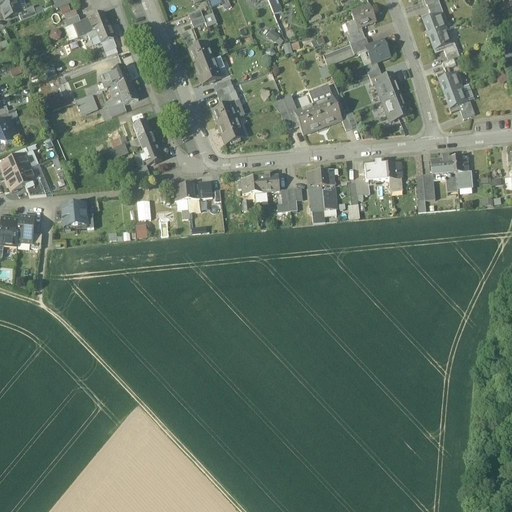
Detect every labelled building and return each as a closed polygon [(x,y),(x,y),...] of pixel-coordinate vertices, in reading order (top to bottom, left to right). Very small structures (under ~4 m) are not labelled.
[(0,0),(0,8),(5,21),(18,15),(21,14),(20,14),(15,0),(0,0)] [(74,0),(61,0),(51,4),(54,11),(75,3),(74,0)] [(228,0),(220,0),(225,9),(231,7),(228,0)] [(274,16),(282,13),(281,11),(281,12),(278,6),(276,7),(273,0),(268,0),(274,16)] [(437,3),(427,7),(429,12),(440,8),(438,2),(437,3)] [(370,8),(351,15),(354,23),(357,31),(361,30),(376,24),(370,8)] [(440,8),(429,12),(432,19),(440,16),(443,15),(440,8)] [(33,9),(20,14),(21,14),(18,15),(21,24),(36,18),(33,9)] [(75,11),(63,16),(66,22),(77,18),(75,11)] [(201,12),(189,17),(191,23),(204,19),(201,12)] [(104,14),(91,19),(96,32),(109,27),(104,14)] [(213,15),(204,19),(206,25),(205,25),(207,28),(217,24),(213,15)] [(432,19),(423,22),(429,38),(446,31),(440,16),(432,19)] [(77,18),(66,22),(68,28),(73,26),(80,24),(77,18)] [(80,24),(73,26),(75,30),(78,39),(88,36),(96,32),(91,19),(80,24)] [(204,19),(191,23),(194,30),(205,25),(206,25),(204,19)] [(354,23),(345,26),(349,38),(350,37),(351,39),(363,35),(361,30),(357,31),(354,23)] [(109,27),(96,32),(98,38),(101,46),(102,45),(113,41),(114,41),(109,27)] [(52,30),(51,40),(61,40),(62,31),(52,30)] [(75,30),(68,32),(71,42),(78,39),(75,30)] [(267,38),(281,46),(285,39),(272,31),(267,38)] [(446,31),(429,38),(434,52),(443,49),(451,45),(446,31)] [(96,32),(88,36),(90,41),(98,38),(96,32)] [(363,35),(351,39),(353,45),(365,41),(363,35)] [(315,48),(326,45),(324,38),(313,42),(315,48)] [(113,41),(102,45),(105,53),(116,49),(113,41)] [(353,45),(350,47),(352,52),(367,46),(365,41),(353,45)] [(208,43),(189,51),(195,68),(214,60),(208,43)] [(384,43),(365,50),(366,52),(371,66),(372,66),(376,64),(390,59),(384,43)] [(284,45),(286,55),(294,54),(292,44),(284,45)] [(451,45),(443,49),(446,57),(457,53),(454,45),(452,46),(451,45)] [(20,47),(13,50),(18,62),(26,59),(20,47)] [(350,47),(323,57),(327,67),(354,56),(352,52),(350,47)] [(116,49),(105,53),(107,59),(118,55),(116,49)] [(366,52),(361,54),(367,68),(371,66),(366,52)] [(457,53),(446,57),(448,63),(454,61),(459,59),(457,53)] [(214,60),(195,68),(203,87),(221,80),(214,60)] [(448,63),(442,65),(445,71),(456,66),(454,61),(448,63)] [(376,64),(372,66),(371,66),(367,68),(365,68),(368,77),(379,72),(376,64)] [(125,68),(112,73),(117,86),(130,81),(125,68)] [(321,70),(324,80),(331,77),(328,68),(321,70)] [(379,72),(368,77),(371,82),(382,77),(379,72)] [(112,73),(102,77),(104,84),(107,83),(110,89),(117,86),(112,73)] [(455,74),(438,80),(444,96),(461,90),(455,74)] [(392,75),(382,79),(383,83),(375,86),(382,104),(401,96),(392,75)] [(501,85),(509,81),(505,75),(498,79),(501,85)] [(57,77),(31,88),(42,115),(73,103),(70,95),(51,101),(48,92),(61,87),(57,77)] [(117,86),(110,89),(109,89),(112,97),(120,94),(122,99),(121,100),(124,107),(138,102),(130,81),(117,86)] [(225,84),(214,88),(216,94),(227,90),(225,84)] [(329,87),(312,94),(316,106),(334,99),(329,87)] [(227,90),(216,94),(218,100),(230,95),(228,89),(227,90)] [(461,90),(444,96),(450,111),(459,107),(467,105),(467,104),(461,90)] [(230,95),(218,100),(221,108),(212,112),(218,128),(237,120),(244,118),(235,94),(230,95)] [(92,96),(77,101),(78,103),(77,104),(82,115),(97,110),(92,96)] [(307,96),(290,102),(293,111),(295,114),(312,108),(307,96)] [(401,96),(382,104),(388,120),(396,116),(398,120),(409,116),(401,96)] [(316,106),(314,107),(322,129),(342,122),(343,121),(340,115),(334,99),(316,106)] [(0,118),(8,115),(6,109),(1,111),(1,109),(0,101),(0,118)] [(467,105),(459,107),(462,114),(473,110),(470,102),(467,104),(467,105)] [(312,108),(295,114),(300,127),(304,137),(322,129),(314,107),(312,108)] [(109,112),(109,113),(112,120),(123,115),(121,108),(109,112)] [(108,109),(101,112),(105,122),(112,120),(109,113),(109,112),(108,109)] [(473,110),(462,114),(464,120),(475,116),(473,110)] [(295,114),(293,111),(287,113),(294,129),(300,127),(295,114)] [(15,112),(8,115),(0,118),(0,120),(2,125),(0,125),(0,145),(1,146),(5,148),(14,144),(9,131),(13,130),(9,122),(18,118),(15,112)] [(294,129),(287,113),(281,116),(287,132),(294,129)] [(347,118),(345,113),(340,115),(343,121),(342,122),(346,132),(352,130),(347,118)] [(358,127),(353,115),(347,118),(352,130),(358,127)] [(237,120),(218,128),(226,147),(242,141),(239,132),(241,131),(237,120)] [(146,123),(133,128),(138,141),(151,135),(146,123)] [(151,135),(138,141),(141,149),(143,154),(156,149),(151,135)] [(125,139),(115,143),(115,141),(111,143),(114,150),(127,145),(125,139)] [(138,141),(130,144),(132,152),(141,149),(138,141)] [(127,145),(114,150),(119,163),(132,158),(127,145)] [(143,154),(148,168),(162,162),(157,148),(156,149),(143,154)] [(13,156),(15,162),(25,158),(25,159),(28,157),(26,151),(13,156)] [(442,161),(430,162),(432,178),(432,179),(433,178),(445,177),(456,176),(455,160),(449,160),(448,157),(442,158),(442,161)] [(25,159),(25,158),(15,162),(0,168),(6,181),(30,171),(25,159)] [(468,175),(467,159),(455,160),(456,176),(468,175)] [(59,160),(54,163),(57,172),(63,170),(59,160)] [(400,165),(388,167),(389,182),(401,181),(402,181),(400,165)] [(388,167),(375,168),(377,184),(389,182),(388,167)] [(146,168),(134,173),(136,178),(136,179),(149,174),(146,168)] [(375,168),(365,169),(367,185),(368,185),(377,184),(375,168)] [(11,194),(25,188),(35,184),(35,183),(30,171),(6,181),(11,194)] [(134,172),(123,176),(126,183),(136,178),(134,173),(134,172)] [(332,172),(320,173),(322,189),(328,188),(334,188),(332,172)] [(320,173),(308,175),(313,226),(325,225),(324,213),(322,189),(320,173)] [(468,175),(456,176),(458,190),(458,191),(471,189),(470,174),(468,175)] [(277,178),(269,179),(269,176),(262,177),(262,179),(264,179),(266,195),(279,193),(277,178)] [(456,176),(445,177),(446,192),(458,190),(456,176)] [(432,178),(423,179),(424,191),(425,204),(435,203),(433,178),(432,179),(432,178)] [(262,179),(253,180),(255,196),(266,195),(264,179),(262,179)] [(253,180),(240,181),(242,197),(255,196),(253,180)] [(35,183),(35,184),(25,188),(30,200),(46,199),(39,181),(35,183)] [(389,182),(390,194),(402,193),(401,181),(389,182)] [(367,185),(355,186),(357,204),(364,203),(363,197),(369,197),(368,185),(367,185)] [(198,186),(186,187),(187,202),(193,202),(199,201),(198,186)] [(355,186),(348,187),(351,208),(357,208),(357,204),(355,186)] [(186,187),(174,188),(175,204),(187,202),(186,187)] [(424,191),(418,191),(419,202),(417,202),(418,215),(426,214),(425,204),(424,191)] [(139,222),(152,221),(150,192),(137,192),(139,222)] [(288,192),(280,193),(282,207),(286,206),(287,214),(290,214),(289,204),(288,192)] [(295,192),(288,192),(289,204),(296,204),(295,192)] [(328,195),(323,196),(324,214),(336,213),(334,195),(328,195)] [(200,205),(194,206),(193,202),(187,202),(188,215),(192,215),(201,214),(200,205)] [(282,207),(276,208),(277,216),(287,214),(286,206),(282,207)] [(86,208),(62,210),(64,230),(73,229),(74,230),(78,229),(79,228),(87,227),(86,214),(86,208)] [(351,208),(349,209),(350,222),(359,221),(357,208),(351,208)] [(18,246),(31,247),(32,237),(34,221),(19,219),(19,224),(18,246)] [(2,227),(1,241),(0,248),(3,248),(17,250),(18,246),(19,224),(7,222),(6,221),(3,221),(1,222),(1,225),(2,227)] [(139,240),(149,240),(148,227),(138,227),(139,240)] [(42,238),(32,237),(31,247),(31,251),(41,252),(42,238)]
